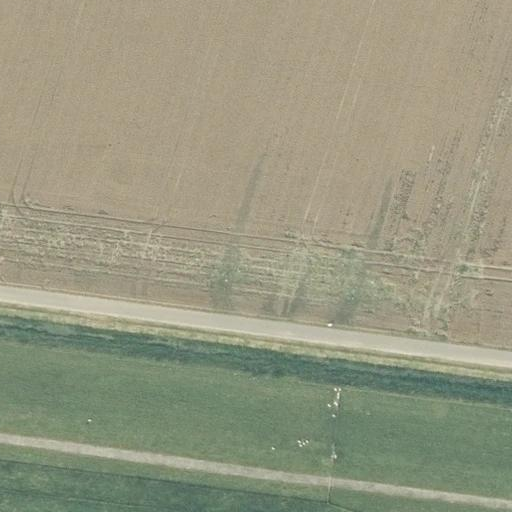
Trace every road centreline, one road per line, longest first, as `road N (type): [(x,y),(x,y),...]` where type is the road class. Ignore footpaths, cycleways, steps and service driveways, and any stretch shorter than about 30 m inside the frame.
road 1 (track): [(0,358),(511,422)]
road 2 (track): [(511,476),(0,415)]
road 3 (track): [(0,454),(435,511)]
